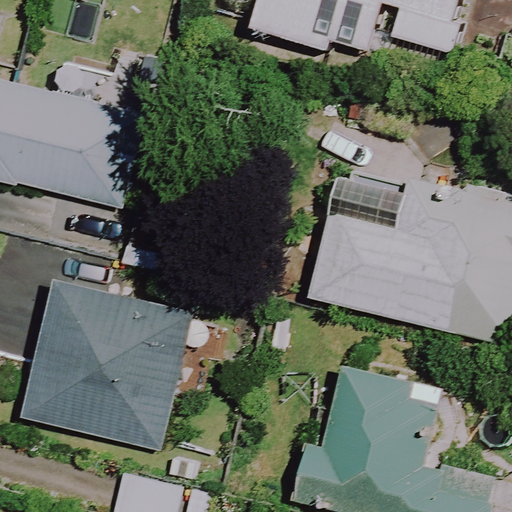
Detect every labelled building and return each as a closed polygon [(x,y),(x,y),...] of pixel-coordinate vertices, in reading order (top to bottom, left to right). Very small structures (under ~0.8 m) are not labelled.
[(470,0),(267,0),(259,31),(333,51),(336,42),(375,53),(388,5),(406,10),(398,39),(456,54),(470,0)] [(145,117),(0,82),(0,180),(124,209),(145,117)] [(511,199),(419,174),(413,196),(349,178),(316,297),(511,351),(511,199)] [(195,316),(61,283),(27,418),(161,451),(195,316)] [(444,390),(347,365),(326,449),(304,444),(290,498),(343,511),(497,511),(499,505),(448,492),(451,478),(423,471),(444,390)] [(177,511),(182,489),(125,477),(117,511),(177,511)]
